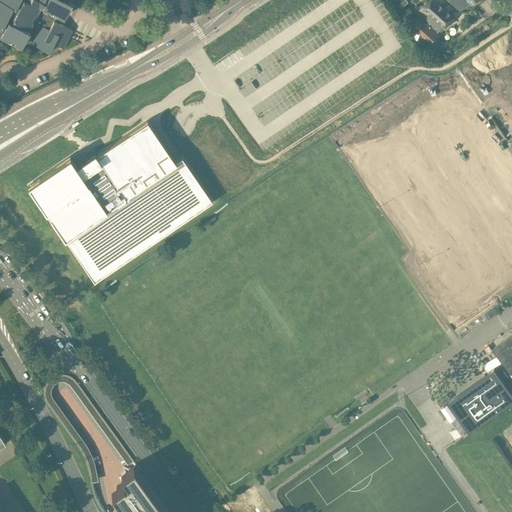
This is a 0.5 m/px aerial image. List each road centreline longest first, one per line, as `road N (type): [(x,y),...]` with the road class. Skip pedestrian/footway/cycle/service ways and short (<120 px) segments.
road 1 (primary): [(227,511),(0,245)]
road 2 (primary): [(0,301),(58,342),(190,511)]
road 3 (tertiary): [(0,155),(187,44)]
road 4 (tertiary): [(182,35),(0,135)]
road 5 (residential): [(0,386),(23,377),(90,511)]
road 6 (residential): [(20,77),(119,30),(139,12)]
